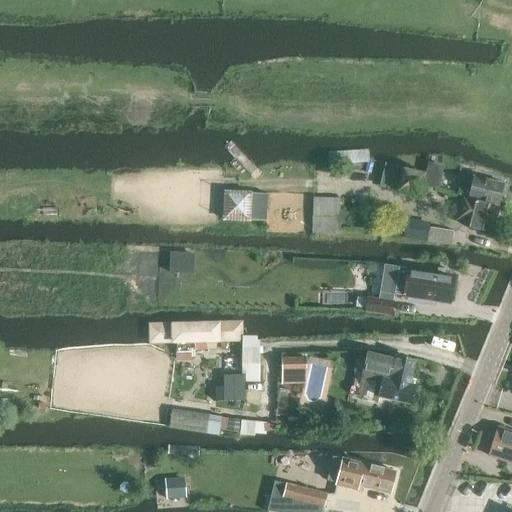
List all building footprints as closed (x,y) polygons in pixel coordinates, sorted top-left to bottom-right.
[(424,185),(440,189),(445,166),(429,163),(424,185)] [(398,191),(420,196),(425,173),(403,168),(383,164),(378,186),(398,191)] [(457,195),(463,197),(499,206),(504,184),(473,176),(470,187),(460,185),(457,195)] [(251,192),(223,191),(222,222),(251,223),(251,221),(251,194),(251,192)] [(251,194),(251,221),(266,221),(267,194),(251,194)] [(493,228),(499,206),(463,197),(457,219),(465,221),(464,226),(486,231),(487,227),(493,228)] [(312,235),(337,236),(339,237),(340,223),(340,210),(340,200),(313,198),(312,235)] [(340,210),(340,223),(348,224),(350,212),(340,210)] [(408,218),(404,239),(452,246),(454,231),(430,227),(431,222),(408,218)] [(171,252),(170,272),(190,273),(191,253),(171,252)] [(394,295),(404,296),(409,297),(409,301),(421,303),(421,299),(450,304),(454,275),(451,275),(451,271),(439,269),(438,273),(408,268),(408,269),(398,267),(394,295)] [(368,298),(366,311),(391,315),(393,302),(368,298)] [(243,342),(242,319),(149,322),(150,345),(243,342)] [(362,374),(383,379),(379,397),(409,404),(413,385),(409,384),(414,362),(367,352),(362,374)] [(306,384),(305,357),(281,358),(281,385),(306,384)] [(244,375),(224,375),(224,400),(244,400),(244,375)] [(207,435),(209,418),(171,412),(169,430),(207,435)] [(229,419),(228,431),(240,432),(241,421),(229,419)] [(242,422),(241,432),(255,434),(256,423),(242,422)] [(511,463),(511,431),(498,428),(488,456),(511,463)] [(338,480),(336,485),(357,490),(359,486),(389,493),(394,472),(343,459),(341,468),(332,466),(330,478),(338,480)] [(183,479),(165,480),(167,499),(184,497),(183,479)] [(275,481),(266,511),(321,511),(326,493),(275,481)]
